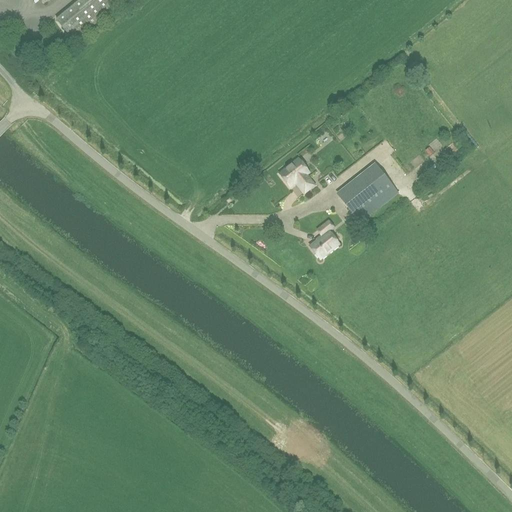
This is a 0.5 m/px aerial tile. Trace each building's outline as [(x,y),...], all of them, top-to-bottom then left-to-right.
[(74,42),(125,0),(81,0),(57,20),(74,42)] [(444,125),(409,149),(415,157),(449,134),(444,125)] [(428,158),(435,168),(450,158),(443,148),(428,158)] [(389,157),(380,163),(399,193),(408,188),(389,157)] [(308,176),(311,174),(298,158),(278,173),(290,189),(295,185),(304,197),(317,187),(308,176)] [(376,166),(339,196),(360,223),(397,193),(376,166)] [(340,246),(330,233),(335,229),(329,222),(318,231),(323,237),(311,247),(321,260),(340,246)]
